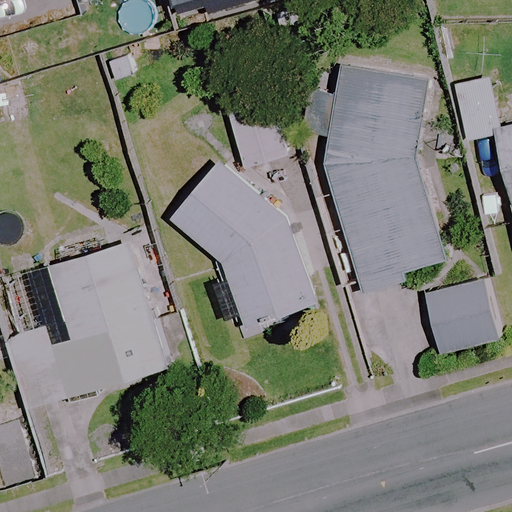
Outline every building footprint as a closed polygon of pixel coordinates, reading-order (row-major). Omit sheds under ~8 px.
[(71,0),(86,47),(169,22),(162,0),(71,0)] [(304,0),(299,0),(272,9),(281,40),(313,30),(304,0)] [(434,73),(347,59),(330,157),(366,279),(388,272),(451,254),(421,149),(434,73)] [(501,129),(489,75),(456,82),(468,136),(501,129)] [(290,153),(273,93),(229,106),(246,166),(272,159),(290,153)] [(501,129),(503,139),(473,145),(481,184),(510,178),(511,186),(511,123),(500,126),(501,129)] [(224,259),(229,274),(217,278),(230,320),(242,316),(245,325),(317,303),(291,216),(218,157),(170,216),(224,259)] [(168,366),(131,240),(0,279),(0,282),(36,405),(50,401),(168,366)] [(498,337),(482,279),(426,294),(434,323),(442,352),(498,337)]
